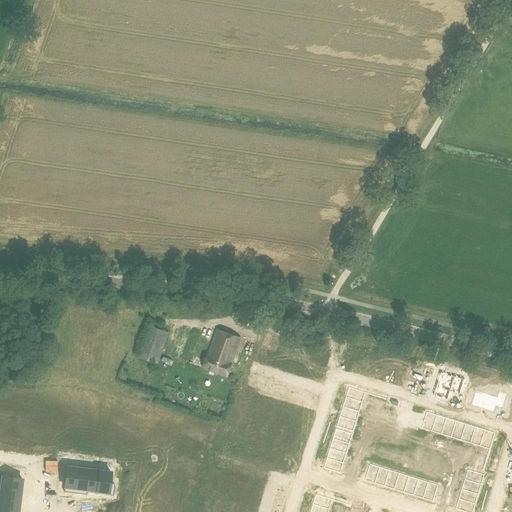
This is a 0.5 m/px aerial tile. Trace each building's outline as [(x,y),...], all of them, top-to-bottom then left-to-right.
[(138,356),(157,363),(168,332),(149,325),(138,356)] [(208,354),(203,367),(228,376),(233,363),(232,363),(241,337),(218,329),(208,354)] [(274,345),(270,358),(275,359),(273,365),(283,368),(286,361),(293,363),(299,347),(292,345),(290,349),(283,347),(279,346),(274,345)] [(299,347),(293,363),(301,365),(299,373),(309,376),(311,370),(315,372),(319,359),(315,358),(315,357),(304,354),(305,349),(299,347)] [(381,358),(375,377),(394,383),(396,375),(406,378),(410,365),(400,362),(399,364),(381,358)] [(441,372),(433,395),(448,400),(450,392),(460,395),(465,379),(454,376),(441,372)] [(349,387),(345,397),(362,402),(365,392),(349,387)] [(471,404),(471,405),(472,405),(480,408),(479,408),(480,408),(481,408),(484,409),(485,410),(485,409),(493,412),(494,412),(494,411),(495,406),(502,408),(507,394),(499,392),(497,397),(476,391),(475,390),(475,391),(471,404)] [(345,397),(342,407),(359,412),(362,402),(345,397)] [(342,407),(339,417),(356,422),(359,412),(342,407)] [(427,412),(421,429),(431,432),(437,415),(427,412)] [(437,415),(431,432),(441,435),(446,418),(437,415)] [(339,417),(336,427),(353,432),(356,422),(339,417)] [(446,418),(441,435),(451,438),(456,421),(446,418)] [(456,421),(451,438),(460,441),(466,424),(456,421)] [(466,424),(460,441),(470,444),(475,427),(466,424)] [(475,427),(470,444),(480,447),(485,430),(475,427)] [(336,429),(333,439),(349,444),(352,434),(336,429)] [(485,430),(480,447),(490,450),(495,433),(485,430)] [(333,439),(330,449),(346,454),(349,444),(333,439)] [(330,449),(327,458),(343,463),(346,454),(330,449)] [(327,458),(323,468),(340,473),(343,463),(327,458)] [(370,464),(364,481),(374,484),(380,467),(370,464)] [(64,487),(64,492),(75,493),(78,468),(67,467),(64,487)] [(380,467),(374,484),(384,487),(389,470),(380,467)] [(78,468),(75,493),(86,494),(87,492),(86,492),(89,469),(78,468)] [(89,469),(86,492),(87,492),(97,493),(99,471),(89,469)] [(389,470),(384,487),(394,490),(399,473),(389,470)] [(468,470),(464,480),(481,485),(484,475),(468,470)] [(99,471),(97,493),(113,495),(114,483),(109,483),(111,472),(99,471)] [(2,472),(1,488),(21,490),(22,479),(10,477),(10,473),(2,472)] [(399,473),(394,490),(403,493),(409,476),(399,473)] [(409,476),(403,493),(413,496),(418,479),(409,476)] [(418,479),(413,496),(423,499),(428,482),(418,479)] [(464,480),(461,490),(478,495),(481,485),(464,480)] [(428,482),(423,499),(433,502),(438,485),(428,482)] [(1,488),(0,492),(0,498),(19,501),(21,490),(1,488)] [(461,490),(458,499),(475,504),(478,495),(461,490)] [(316,494),(312,504),(329,510),(332,500),(316,494)] [(0,498),(0,509),(18,511),(19,501),(0,498)] [(458,499),(455,509),(464,511),(472,511),(475,504),(458,499)] [(511,511),(511,504),(507,502),(503,511),(511,511)]
